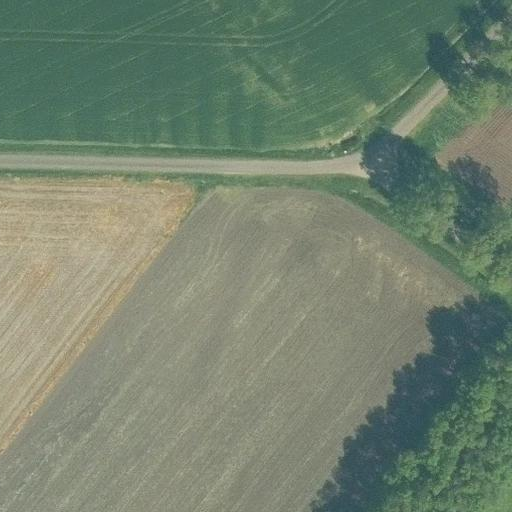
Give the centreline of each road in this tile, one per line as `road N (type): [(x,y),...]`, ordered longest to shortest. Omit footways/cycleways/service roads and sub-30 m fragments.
road 1 (unclassified): [(0,159),(337,167),(376,157)]
road 2 (unclassified): [(376,157),(511,18)]
road 3 (unclassified): [(511,271),(398,191),(379,175),(376,157)]
